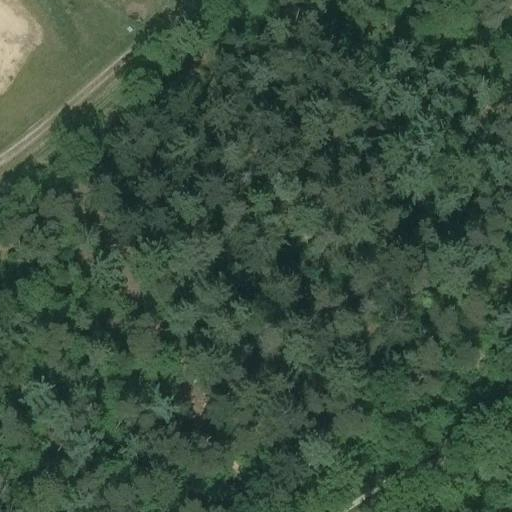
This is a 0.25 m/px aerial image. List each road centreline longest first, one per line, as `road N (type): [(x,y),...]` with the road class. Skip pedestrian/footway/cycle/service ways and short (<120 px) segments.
road 1 (track): [(229,0),(0,202)]
road 2 (track): [(385,511),(511,430)]
